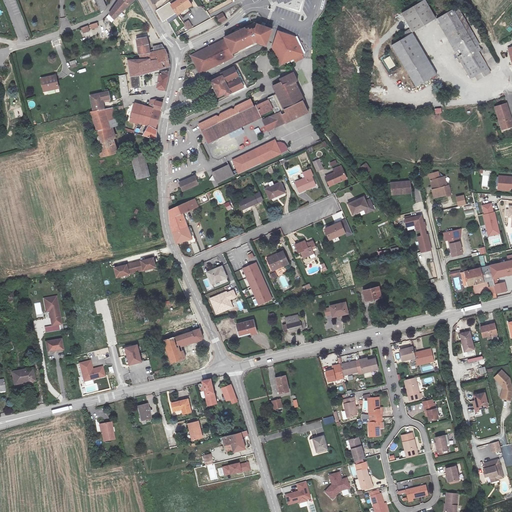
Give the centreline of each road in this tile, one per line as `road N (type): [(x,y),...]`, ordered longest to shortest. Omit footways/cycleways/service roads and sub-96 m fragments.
road 1 (tertiary): [(183,266),(163,210),(173,51),(144,0)]
road 2 (residential): [(452,312),(452,363),(473,443),(502,437)]
road 3 (residential): [(183,266),(326,206)]
road 4 (secondary): [(376,332),(230,369)]
road 5 (residential): [(275,511),(230,369)]
road 6 (residential): [(0,51),(101,16),(115,0)]
road 7 (secondary): [(0,423),(123,393)]
